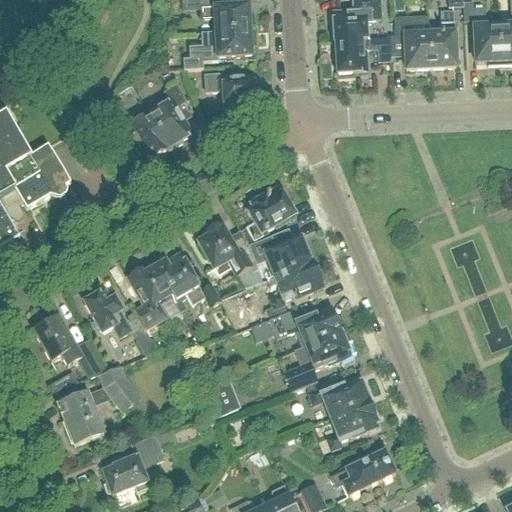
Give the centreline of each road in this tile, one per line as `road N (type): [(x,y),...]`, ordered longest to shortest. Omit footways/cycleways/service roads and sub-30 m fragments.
road 1 (residential): [(300,125),(449,493)]
road 2 (residential): [(0,305),(300,125)]
road 3 (tertiary): [(300,125),(511,112)]
road 4 (tertiary): [(289,0),(300,125)]
road 5 (residential): [(44,511),(0,400)]
